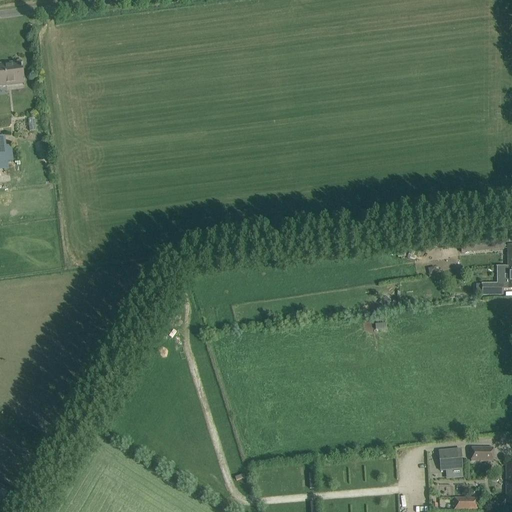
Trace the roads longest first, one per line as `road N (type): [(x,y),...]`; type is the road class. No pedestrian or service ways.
road 1 (track): [(30,511),(180,268),(511,222)]
road 2 (unclassified): [(0,16),(132,0)]
